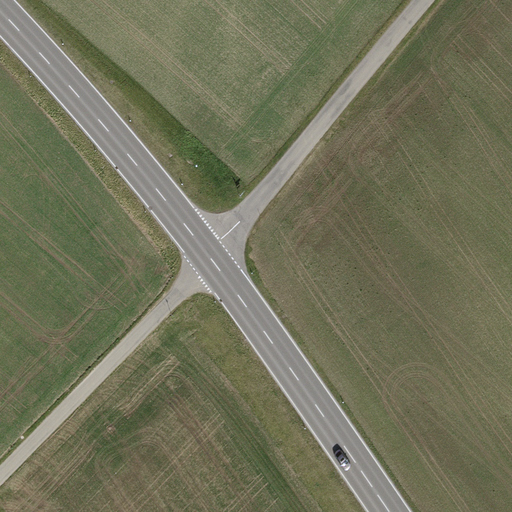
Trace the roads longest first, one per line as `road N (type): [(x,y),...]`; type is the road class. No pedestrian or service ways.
road 1 (unclassified): [(210,255),(425,0)]
road 2 (secondary): [(0,10),(210,255)]
road 3 (secondary): [(210,255),(383,511)]
road 4 (residential): [(0,461),(210,255)]
